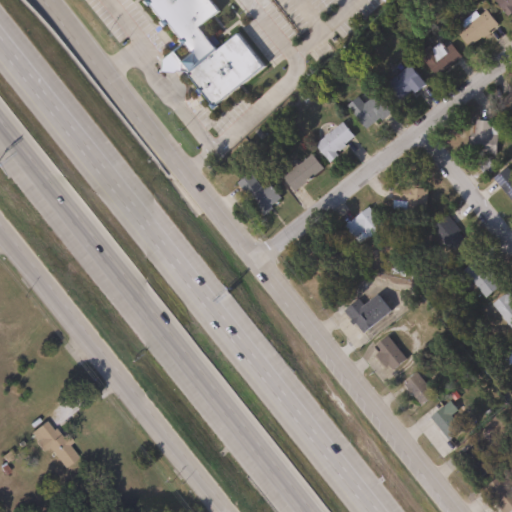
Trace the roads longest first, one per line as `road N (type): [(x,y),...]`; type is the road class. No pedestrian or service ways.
road 1 (tertiary): [(458,511),(48,0)]
road 2 (motorway): [(370,511),(0,52)]
road 3 (motorway): [(0,126),(304,511)]
road 4 (tertiary): [(0,232),(225,511)]
road 5 (residential): [(259,258),(511,54)]
road 6 (residential): [(511,251),(414,131)]
